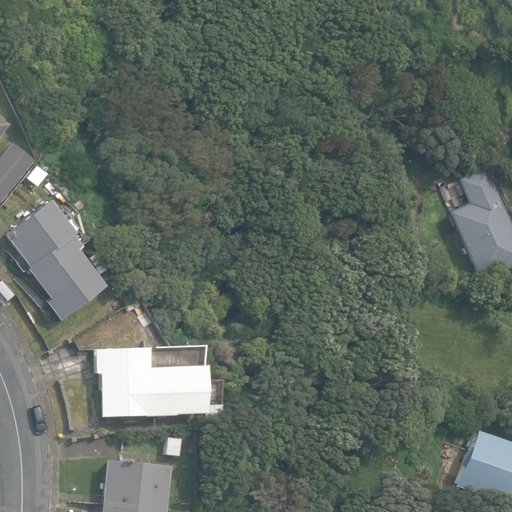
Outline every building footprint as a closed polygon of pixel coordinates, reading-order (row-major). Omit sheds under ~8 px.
[(0,159),(0,203),(1,204),(34,161),(12,144),(0,159)] [(467,204),(447,212),(478,282),(511,267),(511,227),(485,167),(456,179),(467,204)] [(24,269),(62,318),(104,286),(75,249),(79,246),(45,201),(1,235),(26,267),(24,269)] [(97,376),(98,416),(199,414),(198,366),(147,367),(146,347),(93,349),(93,376),(97,376)] [(452,486),(511,507),(511,445),(472,431),(452,486)] [(166,435),(164,455),(175,456),(177,437),(166,435)] [(98,511),(162,511),(167,465),(104,459),(98,511)]
